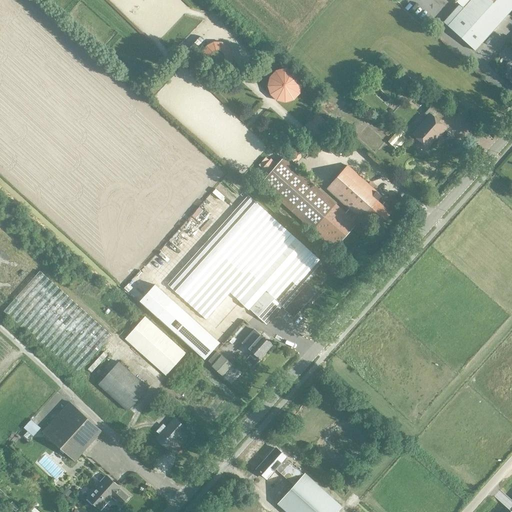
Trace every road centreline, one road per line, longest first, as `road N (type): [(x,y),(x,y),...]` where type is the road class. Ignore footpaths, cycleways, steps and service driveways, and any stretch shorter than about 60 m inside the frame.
road 1 (tertiary): [(172,511),(511,133)]
road 2 (unknown): [(190,492),(0,323)]
road 3 (unknown): [(511,88),(411,0)]
